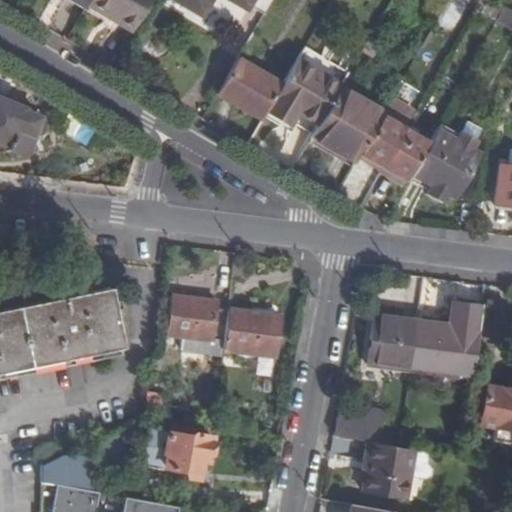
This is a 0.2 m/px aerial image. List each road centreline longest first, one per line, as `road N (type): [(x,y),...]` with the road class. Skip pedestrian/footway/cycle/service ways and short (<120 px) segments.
road 1 (residential): [(294,511),(344,243)]
road 2 (residential): [(344,243),(160,127)]
road 3 (tertiary): [(148,215),(344,243)]
road 4 (residential): [(0,34),(160,127)]
road 5 (tertiary): [(344,243),(511,265)]
road 6 (tertiary): [(0,197),(148,215)]
